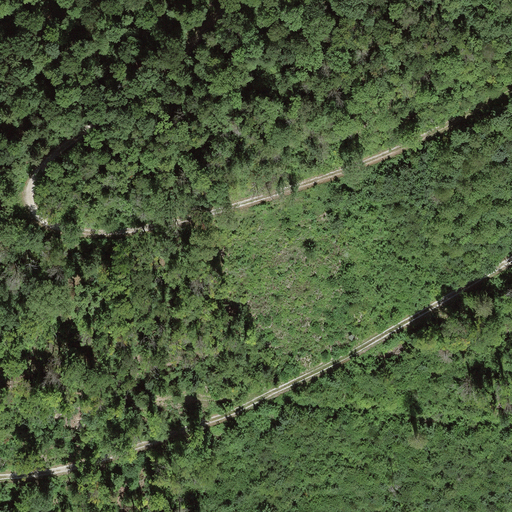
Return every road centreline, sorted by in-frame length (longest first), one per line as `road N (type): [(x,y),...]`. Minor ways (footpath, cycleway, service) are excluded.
road 1 (track): [(511,91),(306,184),(153,227),(59,229),(32,212),(29,188),(41,164),(189,47),(234,0)]
road 2 (track): [(0,479),(132,446),(265,394),(350,357),(511,259)]
road 3 (track): [(74,138),(169,160),(324,85),(446,0)]
road 4 (track): [(0,386),(265,394)]
